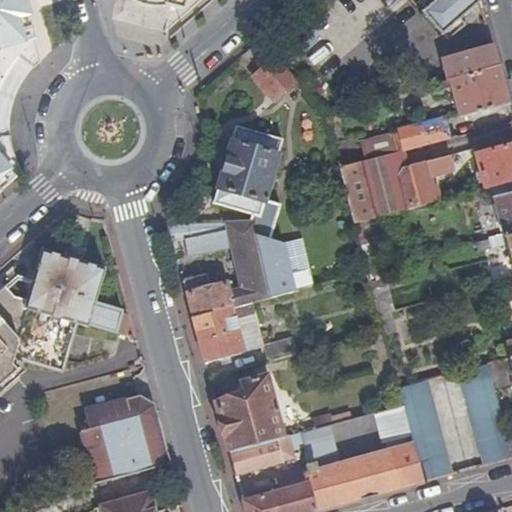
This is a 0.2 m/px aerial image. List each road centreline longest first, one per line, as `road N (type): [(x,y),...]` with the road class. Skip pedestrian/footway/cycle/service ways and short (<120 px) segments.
road 1 (residential): [(211,511),(123,189)]
road 2 (residential): [(156,92),(260,0)]
road 3 (secondary): [(99,71),(66,88),(49,121),(66,173)]
road 4 (secondary): [(123,189),(153,172),(169,141),(156,92)]
